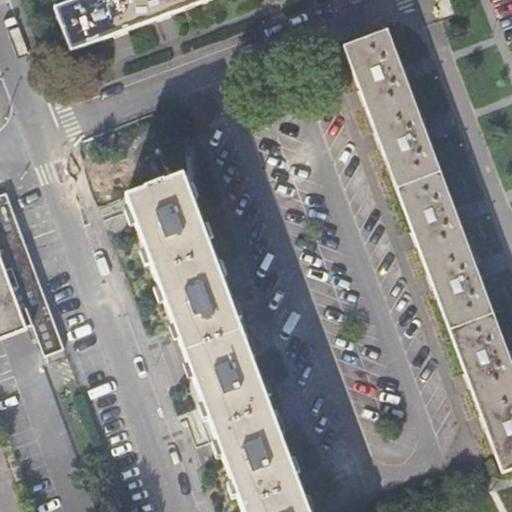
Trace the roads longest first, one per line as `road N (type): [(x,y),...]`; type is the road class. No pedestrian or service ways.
road 1 (residential): [(205,78),(365,511),(430,480),(281,49)]
road 2 (residential): [(33,138),(177,511)]
road 3 (residential): [(33,138),(205,78)]
road 4 (residential): [(281,49),(403,1)]
